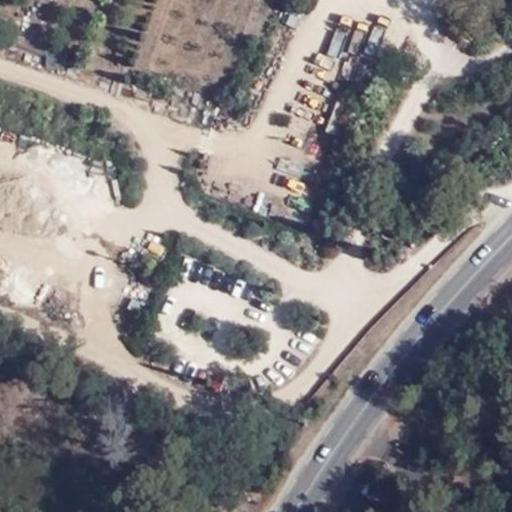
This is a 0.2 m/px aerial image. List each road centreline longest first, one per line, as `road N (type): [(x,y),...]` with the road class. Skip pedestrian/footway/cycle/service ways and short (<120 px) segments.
road 1 (secondary): [(298,511),(340,442),(467,277),(511,236)]
road 2 (track): [(0,68),(209,139),(302,183)]
road 3 (track): [(367,407),(511,335)]
road 4 (track): [(222,145),(335,61)]
road 5 (track): [(118,295),(32,317),(0,303)]
